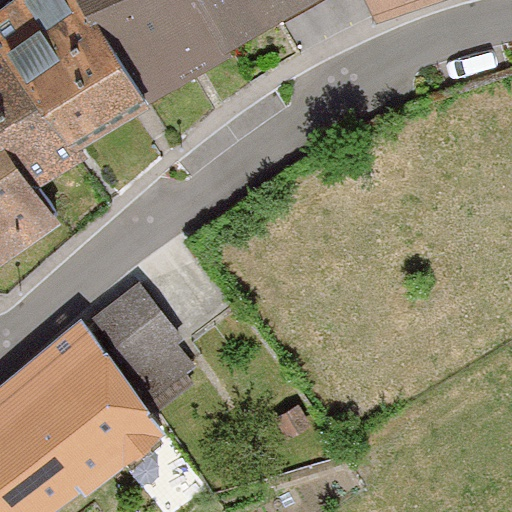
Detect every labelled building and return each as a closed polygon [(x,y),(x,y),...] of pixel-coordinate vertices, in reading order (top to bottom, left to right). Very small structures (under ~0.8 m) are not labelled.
[(0,41),(80,136),(153,96),(99,4),(90,9),(83,0),(4,0),(0,3),(0,41)] [(99,4),(153,96),(231,47),(227,40),(207,0),(83,0),(90,9),(99,4)] [(207,0),(227,40),(297,0),(207,0)] [(366,0),(372,15),(415,0),(366,0)] [(0,138),(16,151),(36,178),(89,147),(80,136),(0,41),(0,138)] [(0,255),(61,214),(36,178),(16,151),(0,138),(0,255)] [(97,313),(0,396),(0,488),(20,511),(76,511),(187,416),(97,313)]
